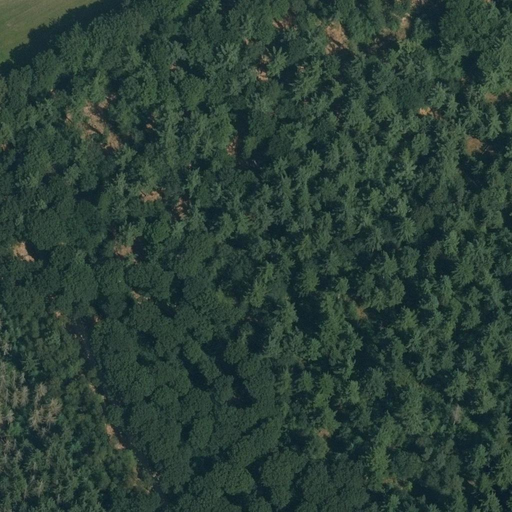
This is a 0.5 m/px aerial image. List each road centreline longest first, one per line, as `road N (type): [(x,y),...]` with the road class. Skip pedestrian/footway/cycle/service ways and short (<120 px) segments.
road 1 (track): [(0,164),(170,511)]
road 2 (track): [(172,0),(0,93)]
